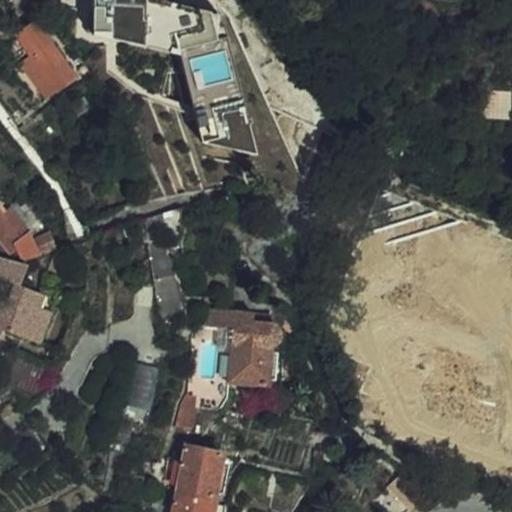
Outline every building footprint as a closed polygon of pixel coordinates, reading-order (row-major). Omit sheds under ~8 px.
[(151,0),(96,0),(96,36),(184,57),(205,141),(258,156),(224,18),(152,1),(151,0)] [(39,24),(22,35),(60,92),(78,80),(39,24)] [(511,94),(511,89),(484,88),(482,112),(511,114),(511,94)] [(27,262),(28,261),(61,248),(54,229),(36,236),(33,229),(14,205),(10,209),(7,206),(4,210),(0,205),(0,238),(12,254),(17,250),(27,262)] [(155,216),(146,219),(149,240),(158,239),(155,216)] [(158,239),(149,240),(162,314),(183,312),(171,237),(158,239)] [(31,263),(28,261),(27,262),(23,264),(3,255),(0,264),(0,275),(18,282),(9,304),(0,299),(0,333),(5,336),(7,331),(43,345),(55,315),(45,311),(51,296),(23,285),(31,263)] [(266,347),(273,347),(279,342),(280,331),(274,322),(253,320),(253,311),(205,307),(203,324),(232,325),(231,343),(234,344),(231,380),(263,382),(266,347)] [(253,320),(274,322),(274,313),(253,311),(253,320)] [(266,347),(263,382),(271,382),(273,347),(266,347)] [(26,403),(40,391),(54,370),(12,356),(0,369),(0,397),(2,397),(17,395),(26,403)] [(130,405),(155,406),(158,364),(133,362),(130,405)] [(230,387),(228,398),(244,403),(247,390),(230,387)] [(0,426),(5,432),(18,421),(8,410),(0,418),(0,426)] [(128,444),(112,442),(106,490),(122,491),(128,444)] [(222,453),(189,446),(179,492),(213,499),(213,496),(222,453)] [(371,502),(380,511),(416,511),(427,506),(401,474),(394,480),(395,481),(371,502)] [(159,511),(163,489),(146,486),(141,511),(159,511)] [(210,511),(212,505),(213,499),(179,492),(174,511),(210,511)]
